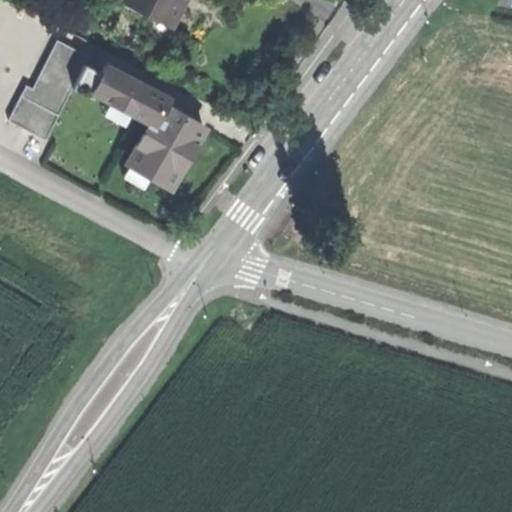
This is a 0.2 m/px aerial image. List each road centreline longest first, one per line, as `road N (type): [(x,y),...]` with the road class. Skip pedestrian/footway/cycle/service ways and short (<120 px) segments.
road 1 (secondary): [(405,0),(206,263)]
road 2 (secondary): [(206,263),(131,334),(11,511)]
road 3 (residential): [(206,263),(511,346)]
road 4 (secondary): [(42,511),(139,382),(206,263)]
road 5 (track): [(206,263),(144,241),(0,164)]
